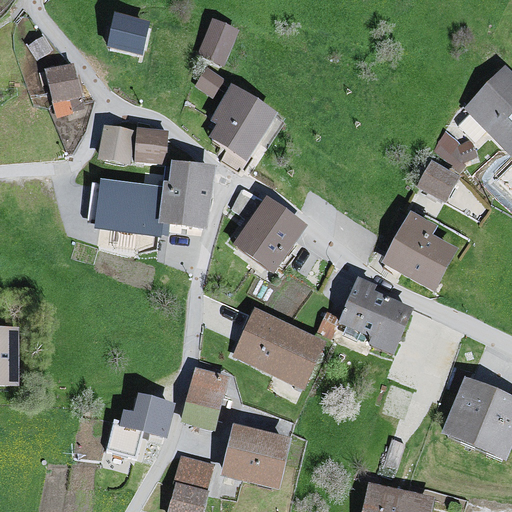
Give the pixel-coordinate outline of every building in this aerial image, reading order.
[(148,25),(111,17),(104,49),(142,57),(148,25)] [(213,65),(228,37),(205,25),(190,53),(213,65)] [(511,160),(511,79),(494,62),(454,104),(463,113),(450,127),(469,145),(482,132),(511,161),(511,160)] [(61,63),(34,71),(43,99),(69,91),(61,63)] [(218,90),(196,72),(184,88),(206,105),(218,90)] [(242,162),(270,119),(227,91),(199,134),(242,162)] [(128,133),(99,132),(97,163),(126,165),(128,133)] [(159,134),(133,134),(133,159),(159,159),(159,134)] [(456,183),(428,163),(413,184),(441,204),(456,183)] [(206,170),(166,166),(160,225),(200,229),(206,170)] [(79,176),(61,175),(61,192),(78,193),(79,176)] [(259,204),(236,188),(225,209),(247,222),(259,204)] [(110,223),(111,194),(78,193),(77,222),(110,223)] [(299,231),(259,204),(247,222),(231,244),(271,272),(299,231)] [(381,268),(431,294),(451,256),(426,242),(432,231),(407,218),(381,268)] [(330,329),(389,354),(406,314),(370,299),(374,289),(351,280),(330,329)] [(325,347),(249,310),(227,354),(303,392),(325,347)] [(0,390),(11,391),(12,333),(0,332),(0,390)] [(223,380),(190,371),(177,423),(210,432),(223,380)] [(495,454),(511,417),(511,398),(460,374),(436,426),(495,454)] [(165,403),(131,396),(124,429),(158,437),(165,403)] [(272,504),(286,442),(228,429),(214,491),(272,504)] [(198,511),(207,464),(173,458),(163,511),(198,511)] [(425,511),(428,499),(361,488),(357,511),(425,511)]
